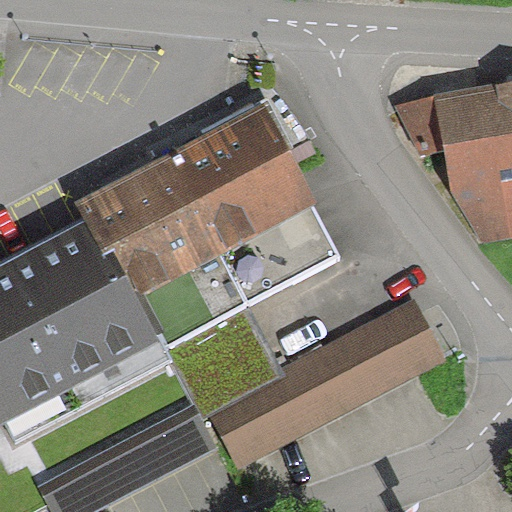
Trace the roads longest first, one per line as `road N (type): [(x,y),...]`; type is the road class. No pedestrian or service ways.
road 1 (residential): [(338,22),(338,72),(363,132),(511,327)]
road 2 (tertiary): [(43,0),(338,22)]
road 3 (tertiary): [(338,22),(511,31)]
